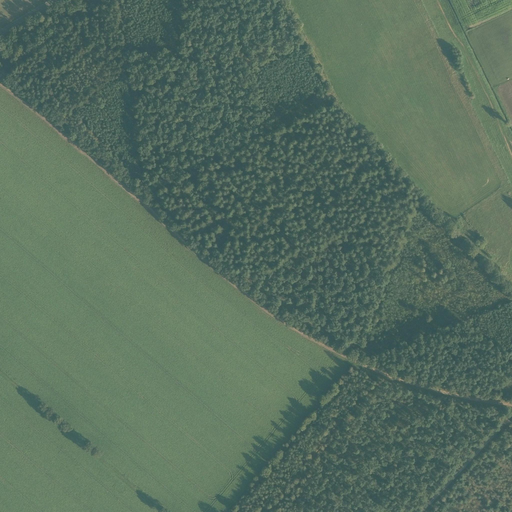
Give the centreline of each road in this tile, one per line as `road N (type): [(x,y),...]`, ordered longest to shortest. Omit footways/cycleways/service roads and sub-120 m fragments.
road 1 (track): [(511,405),(451,396),(362,366),(283,323),(0,85)]
road 2 (track): [(421,511),(511,417)]
